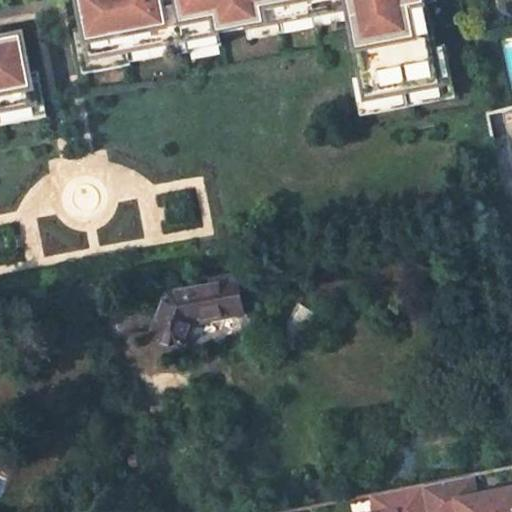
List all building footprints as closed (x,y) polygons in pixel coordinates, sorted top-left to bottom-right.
[(79,0),(85,29),(91,59),(128,52),(220,33),(247,28),(350,8),(353,20),(355,34),(361,37),(357,43),(364,78),(368,99),(440,85),(433,48),(425,4),(423,0),(79,0)] [(350,8),(247,28),(249,41),(353,20),(350,8)] [(91,59),(85,29),(75,32),(83,76),(131,67),(131,64),(128,52),(91,59)] [(220,33),(128,52),(131,64),(223,47),(220,33)] [(0,107),(33,101),(27,71),(20,34),(0,38),(0,107)] [(446,45),(433,48),(440,85),(368,99),(364,78),(354,80),(362,118),(457,99),(446,45)] [(33,101),(0,107),(0,123),(47,114),(38,69),(27,71),(33,101)] [(190,318),(240,308),(233,274),(210,278),(210,282),(169,292),(152,335),(179,345),(190,318)] [(511,511),(511,487),(478,495),(474,475),(424,485),(429,511),(511,511)] [(429,511),(424,485),(374,495),(376,511),(429,511)]
